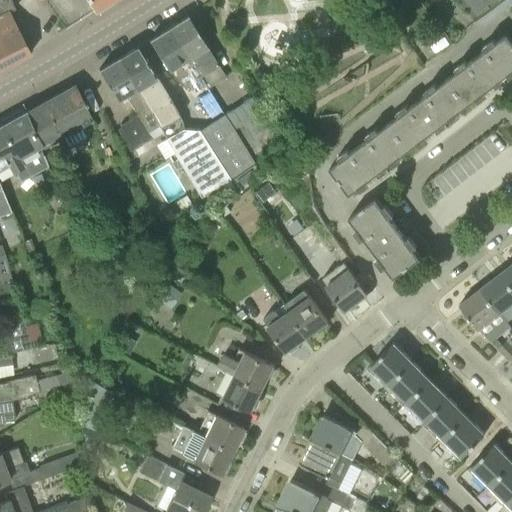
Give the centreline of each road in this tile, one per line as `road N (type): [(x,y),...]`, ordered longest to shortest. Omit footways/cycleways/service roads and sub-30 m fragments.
road 1 (residential): [(235,511),(297,388),(409,302)]
road 2 (residential): [(452,264),(408,205),(408,183),(511,114)]
road 3 (tertiary): [(0,92),(156,0)]
road 4 (residential): [(511,407),(409,302)]
